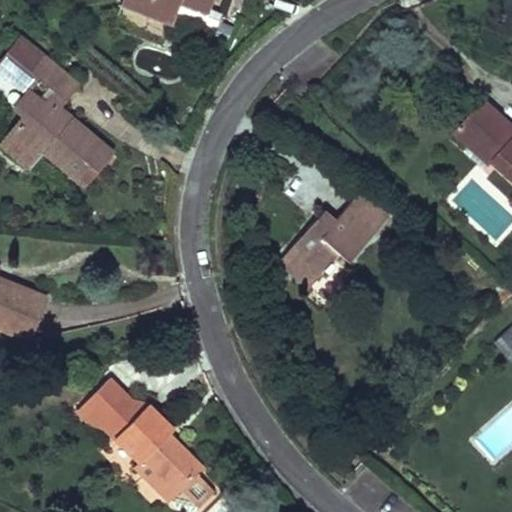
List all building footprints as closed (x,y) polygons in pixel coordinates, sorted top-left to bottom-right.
[(215,0),(122,0),(121,3),(173,26),(182,5),(209,16),(215,0)] [(173,26),(121,3),(115,17),(168,39),(173,26)] [(61,103),(80,80),(24,34),(0,62),(0,69),(6,75),(14,66),(27,77),(20,87),(28,94),(16,109),(24,116),(10,132),(31,149),(37,141),(87,182),(115,148),(61,103)] [(14,66),(6,75),(20,87),(27,77),(14,66)] [(511,121),(488,98),(465,122),(499,155),(495,159),(511,175),(511,121)] [(499,155),(465,122),(458,129),(492,162),(495,159),(499,155)] [(316,221),(288,253),(319,281),(326,273),(330,276),(337,269),(333,266),(342,255),(352,263),(391,219),(365,196),(343,221),(331,234),(316,221)] [(328,208),(316,221),(331,234),(343,221),(328,208)] [(319,281),(288,253),(279,263),(310,291),(319,281)] [(0,285),(0,333),(27,344),(43,303),(0,285)] [(511,333),(509,331),(498,341),(511,356),(511,333)] [(144,457),(178,489),(170,498),(184,511),(192,511),(213,488),(194,471),(200,464),(164,432),(170,425),(144,401),(113,436),(140,461),(144,457)] [(170,498),(178,489),(144,457),(140,461),(133,467),(170,498)]
